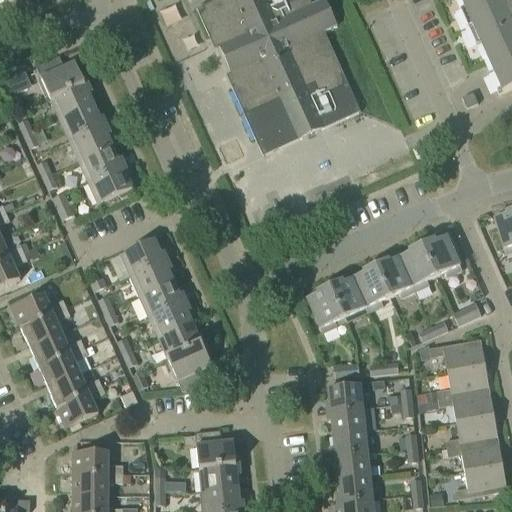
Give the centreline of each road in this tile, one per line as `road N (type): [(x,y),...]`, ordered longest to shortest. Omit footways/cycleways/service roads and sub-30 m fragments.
road 1 (residential): [(243,292),(209,220),(190,212),(99,0)]
road 2 (residential): [(511,423),(499,352),(502,313),(452,202)]
road 3 (residential): [(243,292),(452,202)]
road 4 (residential): [(280,511),(270,419),(254,394),(243,292)]
